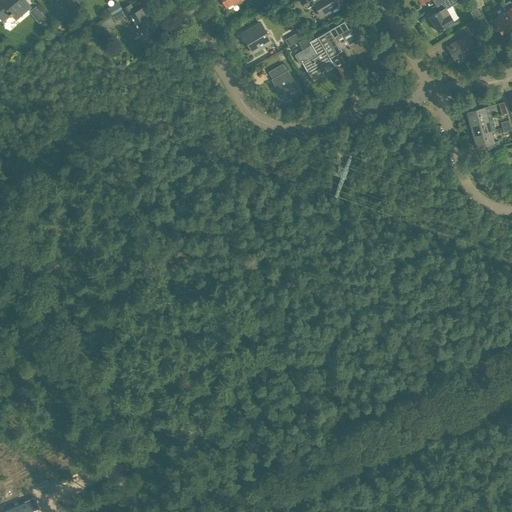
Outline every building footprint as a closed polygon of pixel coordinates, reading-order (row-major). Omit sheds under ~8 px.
[(29,7),(22,0),(0,0),(0,18),(2,21),(11,14),(15,19),(29,7)] [(344,3),(341,0),(318,0),(317,0),(302,0),(307,7),(314,3),(322,17),(344,3)] [(445,0),(437,5),(440,11),(429,17),(438,32),(449,26),(448,26),(454,23),(446,8),(460,0),(445,0)] [(472,0),(478,8),(484,5),(481,0),(472,0)] [(511,3),(511,4),(510,1),(503,5),(507,11),(511,19),(511,3)] [(129,14),(125,16),(129,22),(132,19),(143,36),(140,37),(145,45),(155,38),(151,32),(159,27),(146,6),(136,13),(131,4),(125,8),(129,14)] [(39,23),(46,17),(36,6),(29,12),(39,23)] [(98,34),(114,24),(114,23),(125,16),(129,14),(125,8),(110,17),(110,18),(94,27),(98,34)] [(474,18),(480,15),(477,9),(471,12),(474,18)] [(502,34),(511,27),(511,19),(507,11),(493,20),(502,34)] [(480,19),(470,25),(476,35),(486,29),(480,19)] [(368,46),(356,25),(355,25),(349,29),(344,22),(323,34),(327,41),(336,55),(343,51),(348,59),(356,54),(355,53),(367,45),(368,46)] [(253,54),(272,43),(260,23),(242,34),(253,54)] [(302,38),(299,32),(298,33),(285,40),(289,46),(302,39),(301,38),(302,38)] [(330,58),(336,55),(327,41),(323,34),(309,42),(312,47),(296,56),(295,56),(300,65),(301,65),(300,64),(302,63),(310,76),(324,67),(327,72),(335,67),(330,58)] [(455,61),(476,49),(468,35),(447,48),(455,61)] [(287,71),(283,64),(269,72),(273,79),(272,80),(284,102),(301,93),(288,71),(287,71)] [(502,115),(507,114),(504,103),(498,104),(502,115)] [(469,124),(491,118),(488,107),(466,113),(469,124)] [(473,136),(491,131),(495,130),(491,118),(469,124),(471,129),(468,130),(470,137),(473,136)] [(502,128),(510,126),(509,120),(501,122),(502,128)] [(494,143),(491,131),(473,136),(476,148),(486,145),(488,150),(499,147),(498,142),(494,143)]
